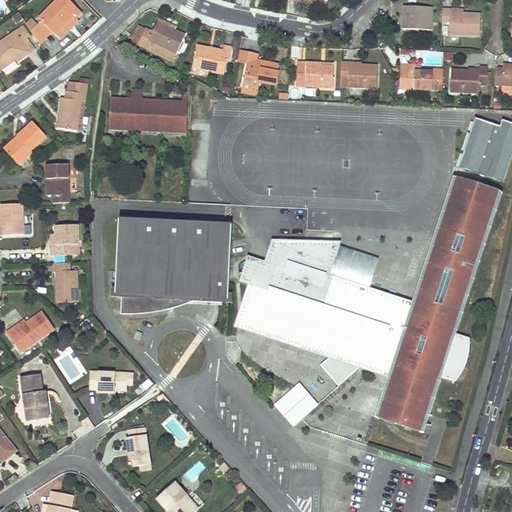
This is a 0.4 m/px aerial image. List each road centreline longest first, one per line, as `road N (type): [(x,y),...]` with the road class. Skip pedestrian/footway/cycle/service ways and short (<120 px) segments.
road 1 (residential): [(367,0),(337,26),(311,31),(191,0)]
road 2 (secondary): [(462,511),(511,333)]
road 3 (residential): [(132,511),(91,467),(70,461),(0,500)]
road 4 (residential): [(115,20),(0,108)]
